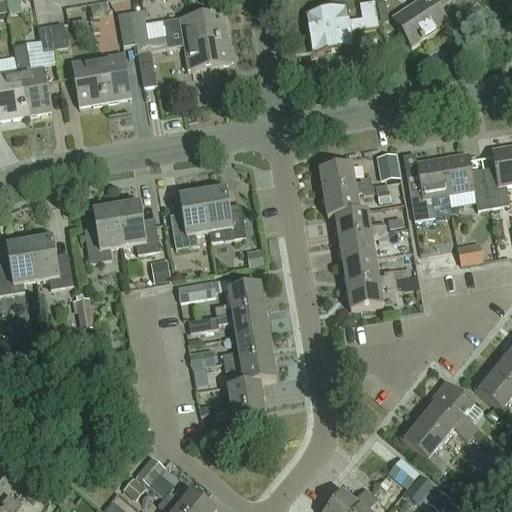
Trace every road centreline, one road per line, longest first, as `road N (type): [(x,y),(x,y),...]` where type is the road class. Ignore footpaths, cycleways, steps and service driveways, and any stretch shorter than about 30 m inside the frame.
road 1 (unclassified): [(277,132),(0,185)]
road 2 (residential): [(322,369),(277,132)]
road 3 (unclassified): [(511,94),(277,132)]
road 4 (residential): [(322,369),(427,351),(450,316),(501,304)]
road 5 (residential): [(275,511),(317,457),(322,369)]
road 6 (residential): [(277,132),(257,0)]
